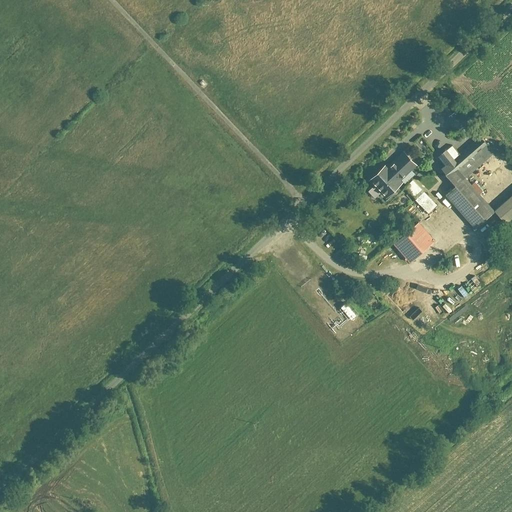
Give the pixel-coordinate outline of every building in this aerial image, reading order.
[(446,115),(455,108),(447,99),(439,106),(446,115)] [(462,154),(454,145),(449,150),(447,149),(439,156),(452,171),(437,183),(477,229),(496,213),(506,225),(511,219),(511,195),(496,210),(468,178),(496,153),(482,137),(462,154)] [(419,165),(405,150),(388,166),(387,164),(370,180),(388,198),(404,182),(403,180),(419,165)] [(365,169),(360,173),(365,179),(370,175),(365,169)] [(421,206),(427,212),(435,205),(425,195),(421,199),(424,203),(421,206)] [(437,240),(420,221),(395,244),(411,263),(437,240)] [(349,319),(354,315),(345,302),(339,306),(349,319)]
